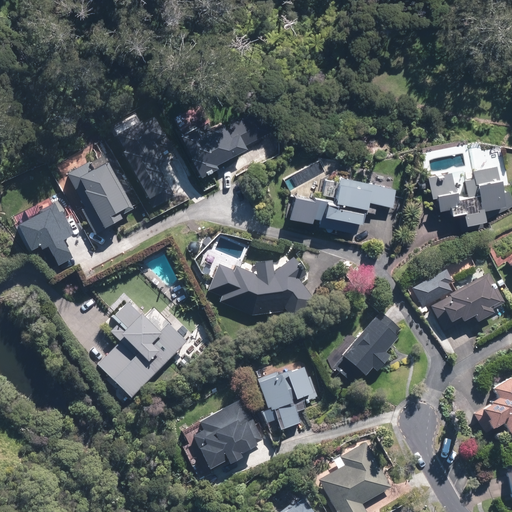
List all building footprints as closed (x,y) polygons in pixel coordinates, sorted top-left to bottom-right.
[(181,138),(198,172),(271,136),(254,102),(181,138)] [(128,167),(151,209),(173,197),(151,155),(167,147),(153,118),(113,138),(128,167)] [(134,209),(102,152),(62,174),(94,231),(134,209)] [(499,173),(497,162),(474,167),(475,175),(466,176),(468,192),(460,193),(458,184),(455,185),(452,169),(428,174),(432,194),(438,193),(439,197),(435,198),(437,212),(452,209),(460,208),(462,229),(484,227),(483,218),(511,204),(511,196),(507,187),(505,188),(503,173),(499,173)] [(396,187),(341,173),(336,196),(315,191),(310,212),(324,216),(325,209),(363,217),(366,208),(376,211),(378,200),(392,203),(396,187)] [(285,263),(267,275),(246,278),(219,267),(206,295),(251,315),(285,310),(290,317),(312,303),(285,263)] [(445,284),(448,282),(450,281),(444,270),(442,271),(408,289),(419,308),(449,292),(445,284)] [(478,320),(495,311),(493,308),(506,301),(489,271),(450,293),(451,294),(431,305),(445,330),(464,319),(475,314),(478,320)] [(147,307),(139,315),(124,301),(102,326),(116,338),(93,362),(128,397),(182,342),(147,307)] [(401,328),(381,311),(377,316),(376,315),(342,353),(344,354),(334,366),(354,383),(364,372),(366,374),(373,366),(378,370),(390,354),(386,351),(399,336),(396,333),(401,328)] [(278,370),(258,377),(268,406),(271,405),(272,408),(275,407),(282,428),(301,422),(296,410),(305,407),(303,400),(316,395),(309,376),(308,377),(304,365),(292,370),(291,368),(278,372),(278,370)] [(486,432),(505,421),(511,432),(511,431),(511,376),(495,386),(500,396),(493,400),(493,401),(474,412),(486,432)] [(186,428),(203,466),(254,443),(237,405),(186,428)] [(319,479),(338,511),(367,511),(362,503),(392,486),(366,441),(339,456),(344,464),(319,479)] [(304,497),(302,494),(278,511),(316,511),(304,496),(304,497)]
